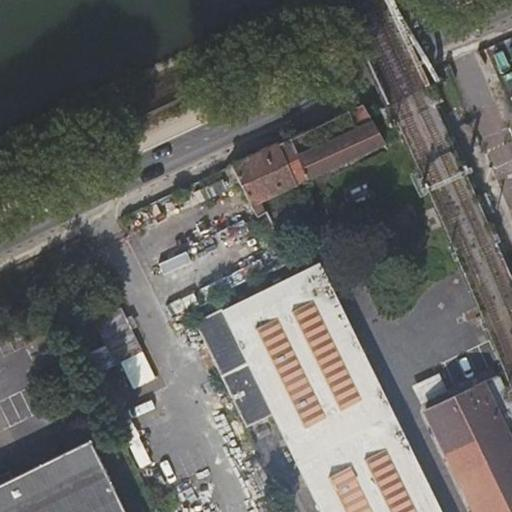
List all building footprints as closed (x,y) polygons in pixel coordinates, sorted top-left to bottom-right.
[(447,95),(437,100),(429,104),(433,113),(451,106),(447,95)] [(383,143),(362,104),(361,104),(278,143),(295,182),(383,143)] [(267,195),(295,182),(278,143),(231,165),(255,215),(264,211),(276,236),(285,232),(267,195)] [(321,244),(298,189),(292,192),(294,197),(285,201),(308,250),(321,244)] [(419,233),(406,206),(363,227),(377,254),(419,233)] [(440,511),(317,263),(196,322),(247,423),(272,411),(320,511),(440,511)] [(86,352),(94,371),(108,365),(100,346),(86,352)] [(118,361),(131,388),(152,378),(139,350),(118,361)] [(511,511),(511,389),(505,370),(425,409),(475,511),(511,511)] [(122,511),(87,439),(0,481),(0,511),(122,511)]
